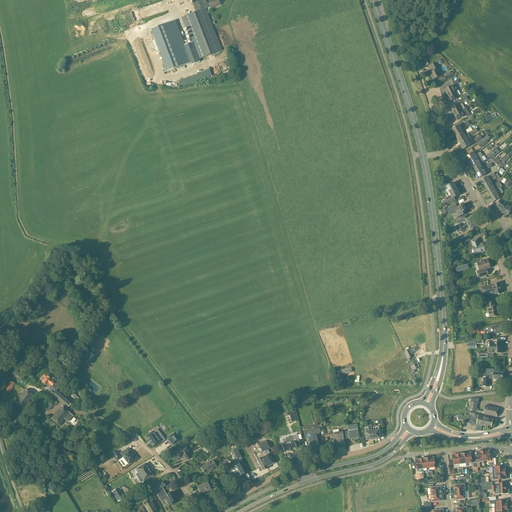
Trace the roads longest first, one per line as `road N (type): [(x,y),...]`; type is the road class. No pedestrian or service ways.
road 1 (primary): [(443,342),(422,155),(371,0)]
road 2 (residential): [(199,511),(152,452),(107,420),(80,412)]
road 3 (secondary): [(307,482),(374,464),(412,431)]
